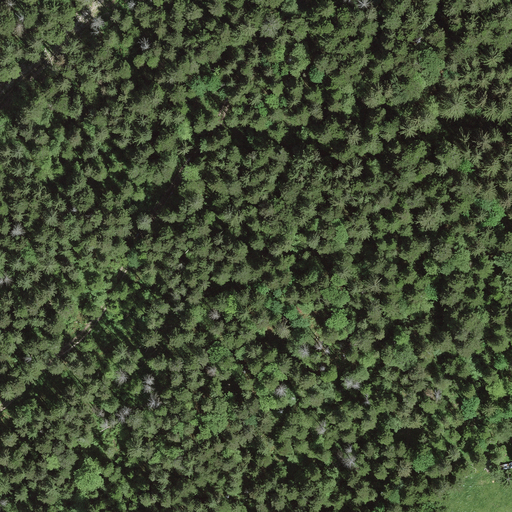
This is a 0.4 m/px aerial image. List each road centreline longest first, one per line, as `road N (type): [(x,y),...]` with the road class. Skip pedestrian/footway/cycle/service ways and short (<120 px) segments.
road 1 (track): [(0,415),(73,362),(173,189),(310,22),(352,0)]
road 2 (track): [(0,103),(108,0)]
